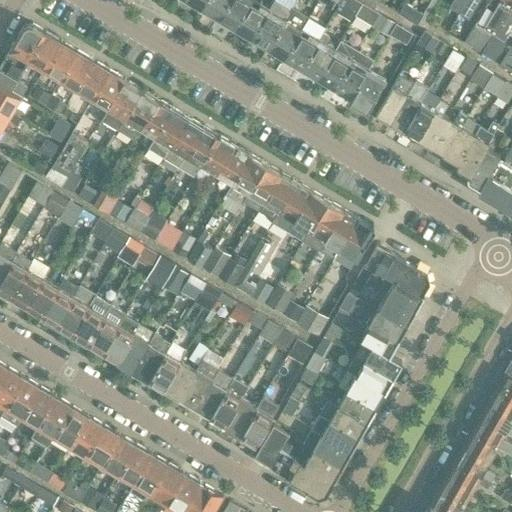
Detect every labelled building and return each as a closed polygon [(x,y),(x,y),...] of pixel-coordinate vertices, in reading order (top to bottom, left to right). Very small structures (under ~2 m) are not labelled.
[(204,0),(201,6),(217,16),(227,0),(204,0)] [(249,0),(227,0),(217,16),(234,26),(249,0)] [(249,0),(234,26),(251,36),(268,7),(256,0),(249,0)] [(251,36),(267,46),(290,8),(275,0),(272,0),(268,7),(251,36)] [(362,2),(359,0),(340,0),(339,3),(335,9),(352,20),(355,14),(362,2)] [(451,0),(451,1),(460,8),(465,0),(451,0)] [(478,0),(465,0),(460,8),(470,14),(478,0)] [(511,0),(488,0),(464,41),(481,51),(495,30),(511,0)] [(499,62),(511,39),(511,0),(495,30),(481,51),(499,62)] [(423,12),(405,1),(398,12),(416,23),(423,12)] [(379,12),(362,2),(355,14),(372,25),(379,12)] [(267,46),(284,56),(301,27),(308,17),(291,7),(290,8),(267,46)] [(396,22),(379,12),(372,25),(388,35),(390,32),(396,22)] [(9,48),(28,59),(45,30),(30,21),(28,21),(26,22),(24,23),(23,24),(9,48)] [(413,32),(396,22),(390,32),(407,42),(413,32)] [(284,56),(301,66),(318,37),(301,27),(284,56)] [(439,38),(424,29),(416,43),(431,52),(439,38)] [(28,59),(44,69),(61,39),(45,30),(28,59)] [(301,66),(317,76),(335,47),(318,37),(301,66)] [(317,76),(334,86),(356,48),(340,38),(335,47),(317,76)] [(44,69),(60,78),(77,49),(61,39),(44,69)] [(511,39),(499,62),(511,69),(511,39)] [(447,44),(439,40),(434,51),(442,55),(447,44)] [(465,54),(453,47),(443,63),(455,70),(465,54)] [(349,98),(368,67),(373,58),(356,48),(334,86),(350,96),(349,98)] [(60,78),(76,88),(93,58),(77,49),(60,78)] [(477,60),(467,54),(460,66),(470,72),(477,60)] [(76,88),(92,97),(109,68),(93,58),(76,88)] [(484,86),(492,72),(493,71),(480,62),(470,77),(484,86)] [(368,67),(349,98),(366,108),(385,77),(368,67)] [(92,97),(108,107),(125,77),(109,68),(92,97)] [(23,109),(15,104),(21,95),(11,89),(16,79),(0,69),(0,104),(19,115),(23,109)] [(420,100),(415,97),(428,74),(420,69),(413,81),(389,121),(403,129),(420,100)] [(506,80),(492,72),(484,86),(497,94),(506,80)] [(375,113),(389,121),(413,81),(399,73),(375,113)] [(102,117),(117,127),(141,87),(125,77),(108,107),(102,117)] [(511,92),(511,83),(506,80),(497,94),(507,101),(511,92)] [(52,94),(36,84),(30,95),(46,104),(52,94)] [(133,137),(139,125),(157,96),(141,87),(117,127),(133,137)] [(68,103),(52,94),(46,104),(62,113),(68,103)] [(416,137),(434,108),(439,98),(432,94),(426,103),(420,100),(403,129),(416,137)] [(139,125),(154,134),(172,105),(157,96),(139,125)] [(447,116),(442,113),(447,103),(439,98),(434,108),(416,137),(430,145),(447,116)] [(0,125),(2,127),(7,117),(17,123),(20,116),(19,115),(0,104),(0,125)] [(148,145),(164,154),(170,144),(188,115),(172,105),(154,134),(148,145)] [(447,116),(430,145),(443,153),(461,124),(466,115),(460,112),(455,120),(447,116)] [(164,154),(179,163),(203,124),(188,115),(170,144),(164,154)] [(72,123),(59,116),(49,133),(62,141),(72,123)] [(457,161),(474,132),(479,124),(467,117),(462,125),(461,124),(443,153),(457,161)] [(479,124),(474,132),(457,161),(456,163),(456,167),(468,174),(485,145),(498,123),(493,120),(488,129),(479,124)] [(195,172),(201,162),(218,133),(203,124),(179,163),(195,172)] [(72,130),(51,164),(68,174),(70,170),(88,139),(72,130)] [(201,162),(217,171),(234,142),(218,133),(201,162)] [(51,157),(59,144),(46,136),(38,149),(51,157)] [(217,171),(232,180),(250,151),(234,142),(217,171)] [(467,179),(479,187),(497,157),(499,153),(485,145),(468,174),(467,175),(467,179)] [(250,151),(232,180),(226,191),(228,192),(221,204),(235,212),(243,199),(248,190),(265,161),(250,151)] [(511,167),(497,157),(479,187),(477,190),(511,210),(511,167)] [(265,161),(248,190),(243,199),(250,203),(255,194),(263,199),(281,170),(265,161)] [(8,162),(0,175),(0,181),(10,187),(20,170),(8,162)] [(82,177),(70,170),(68,174),(62,184),(74,191),(82,177)] [(272,219),(279,208),(296,179),(281,170),(263,199),(258,208),(267,214),(268,217),(272,219)] [(53,189),(37,179),(29,195),(45,204),(53,189)] [(288,228),(294,217),(311,188),(296,179),(279,208),(272,219),(288,228)] [(0,181),(0,200),(2,201),(10,187),(0,181)] [(94,202),(101,191),(85,181),(78,193),(94,202)] [(94,202),(109,211),(117,198),(118,196),(103,187),(101,191),(94,202)] [(304,236),(310,226),(327,197),(311,188),(294,217),(288,228),(304,236)] [(69,198),(53,189),(45,204),(44,206),(59,215),(69,198)] [(304,236),(319,245),(325,235),(342,206),(327,197),(310,226),(304,236)] [(84,206),(69,198),(59,215),(58,216),(73,225),(84,206)] [(125,221),(133,207),(117,198),(109,211),(125,221)] [(149,215),(134,205),(133,207),(125,221),(141,230),(149,215)] [(319,245),(335,255),(341,245),(358,215),(342,206),(325,235),(319,245)] [(168,218),(153,209),(149,215),(141,230),(156,238),(168,218)] [(341,245),(335,255),(351,265),(357,254),(374,225),(358,215),(341,245)] [(114,225),(98,216),(90,229),(105,239),(114,225)] [(130,235),(114,225),(105,239),(103,243),(120,253),(125,243),(130,235)] [(196,236),(182,229),(172,248),(185,255),(196,236)] [(146,244),(130,235),(125,243),(142,251),(146,244)] [(213,248),(197,238),(187,257),(202,266),(213,248)] [(268,242),(260,238),(245,264),(234,284),(251,294),(256,284),(247,279),(268,242)] [(0,276),(16,250),(0,241),(0,276)] [(394,277),(423,295),(424,294),(422,293),(429,281),(427,272),(383,246),(377,242),(365,263),(373,268),(377,270),(378,268),(393,277),(394,277)] [(142,251),(125,243),(120,253),(117,257),(133,266),(137,258),(142,251)] [(232,253),(215,243),(213,248),(202,266),(218,275),(230,255),(232,253)] [(160,253),(146,244),(142,251),(137,258),(152,267),(160,253)] [(0,276),(0,289),(10,295),(27,267),(31,259),(16,250),(0,276)] [(176,262),(160,253),(152,267),(146,277),(162,287),(164,285),(176,263),(176,262)] [(245,264),(230,255),(218,275),(234,284),(245,264)] [(190,272),(176,263),(164,285),(178,293),(180,290),(190,272)] [(358,276),(366,281),(373,268),(365,263),(358,276)] [(10,295),(25,305),(42,276),(27,267),(10,295)] [(207,281),(190,272),(180,290),(197,300),(207,281)] [(40,314),(55,323),(79,284),(63,275),(57,285),(40,314)] [(25,305),(40,314),(57,285),(42,276),(25,305)] [(275,286),(259,277),(256,284),(251,294),(265,303),(275,286)] [(393,277),(390,284),(383,280),(379,287),(415,309),(423,295),(394,277),(393,277)] [(221,290),(207,281),(197,300),(210,308),(216,297),(221,290)] [(294,291),(277,282),(275,286),(265,303),(282,312),(290,297),(294,291)] [(79,283),(79,284),(55,323),(71,332),(88,303),(94,293),(94,292),(79,283)] [(381,299),(377,306),(383,310),(406,324),(415,309),(379,287),(375,295),(381,299)] [(238,300),(221,290),(216,297),(234,307),(238,300)] [(357,296),(348,291),(340,305),(349,311),(357,296)] [(71,332),(86,341),(103,312),(109,302),(94,293),(88,303),(71,332)] [(305,306),(290,297),(282,312),(297,321),(305,306)] [(254,309),(238,300),(234,307),(233,309),(248,318),(254,309)] [(329,316),(307,303),(305,306),(297,321),(319,333),(329,316)] [(349,311),(340,305),(331,321),(340,326),(342,327),(350,312),(349,311)] [(377,306),(373,314),(367,311),(363,318),(369,321),(398,338),(406,324),(383,310),(377,306)] [(268,318),(254,309),(248,318),(248,319),(263,328),(268,318)] [(86,341),(101,350),(118,321),(103,312),(86,341)] [(283,327),(268,318),(263,328),(259,334),(274,343),(277,337),(283,327)] [(398,338),(369,321),(363,318),(358,327),(363,330),(360,336),(389,353),(398,338)] [(101,350),(117,360),(133,330),(118,321),(101,350)] [(340,326),(331,321),(323,335),(331,340),(332,340),(340,326)] [(297,336),(283,327),(277,337),(292,346),(297,336)] [(117,360),(132,369),(149,340),(133,330),(117,360)] [(132,369),(147,378),(164,349),(170,339),(155,330),(149,340),(132,369)] [(331,340),(323,335),(315,350),(323,355),(331,340)] [(312,344),(297,336),(292,346),(288,352),(303,362),(312,344)] [(360,337),(363,339),(355,353),(357,354),(364,358),(393,375),(401,361),(389,353),(360,336),(360,337)] [(170,339),(164,349),(147,378),(162,387),(180,358),(186,348),(173,340),(172,341),(170,339)] [(199,341),(189,356),(198,362),(201,357),(208,346),(199,341)] [(323,355),(315,350),(306,365),(307,366),(318,372),(327,357),(323,355)] [(357,354),(348,369),(385,390),(393,375),(364,358),(357,354)] [(178,396),(193,406),(210,376),(217,366),(201,357),(198,362),(195,367),(178,396)] [(162,387),(178,396),(195,367),(180,358),(162,387)] [(0,413),(23,374),(7,364),(0,376),(0,413)] [(318,372),(307,366),(300,378),(313,384),(319,372),(318,372)] [(338,383),(340,384),(376,405),(385,390),(348,369),(347,368),(338,383)] [(511,376),(504,372),(496,387),(511,396),(511,376)] [(0,414),(16,423),(21,414),(39,384),(23,374),(0,413),(0,414)] [(209,415),(224,424),(241,395),(247,385),(232,375),(226,386),(209,415)] [(193,406),(209,415),(226,386),(210,376),(193,406)] [(308,385),(298,380),(290,395),(291,396),(299,401),(308,385)] [(21,414),(37,423),(55,393),(39,384),(21,414)] [(340,384),(331,399),(338,402),(367,420),(376,405),(340,384)] [(511,396),(496,387),(487,402),(511,415),(511,396)] [(47,443),(53,433),(71,403),(55,393),(37,423),(31,434),(47,443)] [(272,413),(265,409),(271,399),(262,394),(257,404),(239,433),(255,443),(272,413)] [(224,424),(239,433),(257,404),(241,395),(224,424)] [(299,401),(291,396),(283,409),(293,414),(300,401),(299,401)] [(329,397),(320,412),(330,417),(359,435),(367,420),(338,402),(331,399),(329,397)] [(511,415),(487,402),(479,416),(504,431),(511,434),(511,415)] [(53,433),(69,443),(87,412),(71,403),(53,433)] [(69,443),(85,452),(103,422),(87,412),(69,443)] [(311,427),(321,432),(350,450),(359,435),(330,417),(320,412),(311,427)] [(479,416),(471,431),(496,445),(511,454),(511,451),(511,442),(501,436),(504,431),(479,416)] [(85,452),(101,462),(119,432),(103,422),(85,452)] [(273,423),(254,457),(318,495),(326,492),(333,480),(304,462),(304,461),(291,454),(295,447),(287,442),(283,449),(280,447),(288,432),(273,423)] [(471,431),(463,445),(488,460),(496,445),(471,431)] [(101,462),(117,471),(135,441),(119,432),(101,462)] [(321,432),(313,447),(342,465),(350,450),(321,432)] [(307,456),(304,461),(304,462),(333,480),(342,465),(313,447),(308,444),(302,441),(297,437),(295,439),(304,444),(300,451),(307,456)] [(117,471),(133,481),(151,451),(135,441),(117,471)] [(19,454),(3,445),(0,450),(0,452),(15,462),(19,454)] [(463,445),(454,460),(491,480),(494,474),(483,468),(488,460),(463,445)] [(167,460),(151,451),(133,481),(129,488),(131,490),(127,498),(140,506),(149,490),(167,460)] [(35,464),(19,454),(15,462),(30,472),(35,464)] [(149,490),(165,500),(183,470),(167,460),(149,490)] [(454,460),(446,474),(471,489),(476,480),(487,486),(491,480),(454,460)] [(53,472),(36,461),(35,464),(30,472),(47,481),(53,472)] [(58,495),(6,465),(1,474),(53,504),(58,495)] [(165,500),(181,509),(199,480),(183,470),(165,500)] [(63,490),(68,480),(53,472),(47,481),(63,490)] [(446,474),(438,489),(463,503),(471,489),(446,474)] [(80,501),(87,489),(69,479),(68,480),(63,490),(80,501)] [(181,509),(185,511),(201,511),(215,489),(199,480),(181,509)] [(104,494),(89,485),(87,489),(80,501),(95,509),(103,496),(104,494)] [(215,489),(201,511),(212,511),(223,494),(215,489)] [(429,504),(443,511),(472,511),(474,509),(463,503),(438,489),(429,504)] [(110,511),(115,503),(103,496),(95,509),(100,511),(110,511)] [(71,511),(75,506),(63,498),(57,508),(65,511),(71,511)] [(237,511),(241,507),(230,500),(223,511),(237,511)]
